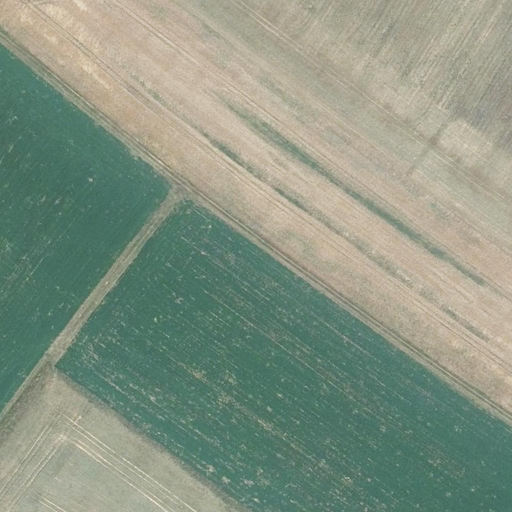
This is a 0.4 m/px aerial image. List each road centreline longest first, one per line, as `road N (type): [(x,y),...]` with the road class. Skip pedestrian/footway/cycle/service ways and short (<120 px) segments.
road 1 (track): [(0,34),(224,214),(511,420)]
road 2 (track): [(186,184),(0,428)]
